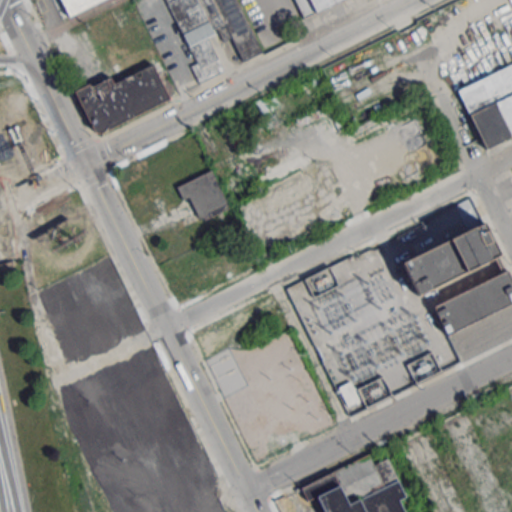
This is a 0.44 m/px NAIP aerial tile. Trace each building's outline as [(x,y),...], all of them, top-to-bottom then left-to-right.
[(59,0),(67,15),(98,0),(59,0)] [(164,0),(196,63),(190,67),(198,83),(224,71),(207,37),(215,34),(213,30),(216,29),(222,42),(231,37),(243,61),(261,52),(234,0),(164,0)] [(333,0),(335,3),(315,13),(308,0),(333,0)] [(511,63),(457,90),(487,150),(511,137),(511,63)] [(75,90),(90,83),(91,87),(111,77),(115,84),(153,64),(171,98),(110,128),(109,127),(108,127),(107,129),(105,131),(103,132),(100,133),(98,132),(95,131),(94,129),(93,127),(92,124),(93,122),(92,121),(90,122),(75,90)] [(267,110),(263,103),(257,107),(260,113),(267,110)] [(211,170),(229,207),(204,220),(202,217),(198,219),(187,197),(182,200),(175,187),(211,170)] [(400,259),(479,219),(496,251),(417,292),(400,259)] [(174,302),(228,282),(220,261),(166,281),(174,302)] [(313,297),(339,284),(330,266),(304,279),(313,297)] [(504,267),(511,281),(511,298),(445,333),(431,305),(504,267)] [(374,457),(378,464),(392,457),(411,496),(405,499),(411,511),(330,511),(322,495),(312,499),(306,487),(321,480),(336,472),(337,475),(374,457)] [(207,459),(169,476),(180,500),(218,482),(207,459)]
